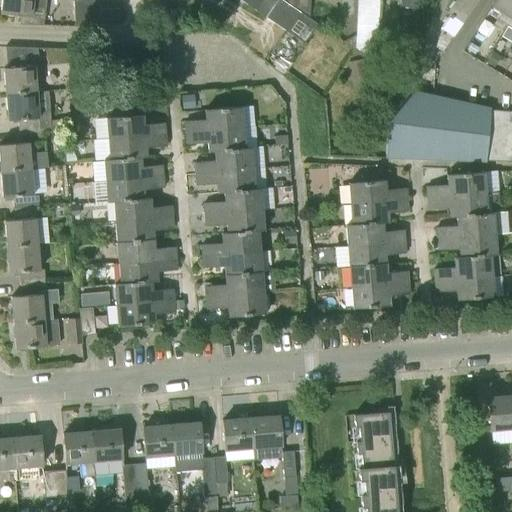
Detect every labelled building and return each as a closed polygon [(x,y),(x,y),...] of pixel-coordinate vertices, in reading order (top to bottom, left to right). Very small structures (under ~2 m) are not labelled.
[(46,0),(2,0),(0,14),(20,16),(20,25),(44,26),(46,0)] [(99,21),(99,9),(98,0),(74,0),(74,27),(88,21),(99,21)] [(255,11),(262,0),(248,0),(246,4),(255,11)] [(265,18),(277,0),(262,0),(255,11),(265,18)] [(282,0),(277,0),(265,18),(275,24),(289,5),(282,0)] [(436,48),(442,51),(464,18),(477,0),(454,0),(447,11),(451,14),(441,28),(436,48)] [(507,26),(511,18),(511,0),(495,0),(492,6),(501,12),(497,20),(507,26)] [(289,5),(275,24),(285,31),(299,11),(289,5)] [(311,6),(289,5),(299,11),(309,18),(310,19),(311,6)] [(380,6),(357,5),(357,15),(379,16),(380,6)] [(120,9),(99,9),(99,21),(120,21),(120,9)] [(299,11),(285,31),(295,38),(309,18),(299,11)] [(379,16),(357,15),(356,25),(379,26),(379,16)] [(309,18),(295,38),(305,45),(319,25),(310,19),(309,18)] [(511,18),(507,26),(501,36),(511,42),(511,41),(511,18)] [(379,26),(356,25),(356,35),(378,36),(379,26)] [(378,36),(356,35),(342,42),(377,65),(378,36)] [(473,55),(478,48),(470,42),(465,49),(473,55)] [(6,94),(36,92),(34,66),(39,66),(37,49),(5,47),(7,68),(3,69),(6,94)] [(493,67),(500,56),(493,51),(485,61),(493,67)] [(366,79),(363,59),(348,61),(351,81),(366,79)] [(486,159),(486,146),(487,133),(487,121),(488,108),(433,95),(414,90),(387,121),(385,158),(486,162),(486,159)] [(36,92),(6,94),(8,121),(18,120),(19,132),(44,130),(44,129),(51,129),(50,108),(37,109),(36,92)] [(192,109),(192,94),(182,94),(182,109),(192,109)] [(185,122),(186,134),(243,129),(241,107),(205,110),(205,120),(185,122)] [(487,121),(511,122),(511,111),(488,108),(487,121)] [(109,139),(165,134),(164,124),(143,126),(142,115),(108,118),(109,139)] [(63,121),(64,128),(64,133),(73,132),(72,120),(63,121)] [(511,122),(487,121),(487,133),(511,135),(511,122)] [(243,129),(186,134),(187,146),(207,144),(207,153),(214,152),(244,149),(243,129)] [(44,130),(19,132),(20,144),(0,145),(0,171),(31,169),(47,168),(46,152),(29,153),(28,144),(45,143),(44,130)] [(511,135),(487,133),(486,146),(511,148),(511,135)] [(111,160),(141,158),(147,158),(146,148),(166,147),(165,134),(109,139),(111,160)] [(275,144),(280,144),(287,144),(287,135),(274,135),(275,144)] [(511,160),(511,151),(511,148),(486,146),(486,159),(511,160)] [(250,149),(244,149),(214,152),(215,162),(194,163),(195,174),(252,170),(250,149)] [(141,158),(111,160),(104,161),(106,181),(163,177),(162,166),(142,167),(141,158)] [(31,169),(0,171),(0,174),(2,198),(13,197),(14,209),(39,207),(38,194),(33,195),(31,169)] [(252,170),(195,174),(196,186),(217,184),(218,194),(223,194),(254,191),(252,170)] [(427,187),(428,199),(485,194),(483,172),(447,175),(447,185),(427,187)] [(98,204),(115,203),(145,200),(144,190),(164,188),(163,177),(106,181),(96,182),(98,204)] [(350,205),(407,200),(406,189),(385,190),(384,180),(348,183),(350,205)] [(260,191),(254,191),(223,194),(224,202),(203,204),(204,215),(262,210),(260,191)] [(497,193),(485,194),(428,199),(428,210),(450,208),(450,218),(456,217),(493,214),(499,214),(497,193)] [(116,222),(172,218),(171,206),(151,208),(150,200),(145,200),(115,203),(116,222)] [(351,225),(381,223),(388,222),(387,213),(408,211),(407,200),(350,205),(351,225)] [(79,215),(79,205),(70,205),(70,215),(79,215)] [(39,207),(14,209),(15,221),(4,221),(6,248),(37,245),(35,220),(40,220),(39,207)] [(262,210),(204,215),(205,226),(226,224),(227,234),(258,232),(263,231),(262,210)] [(494,234),(493,214),(456,217),(457,226),(436,228),(437,239),(494,234)] [(118,243),(154,240),(153,231),(173,229),(172,218),(116,222),(118,243)] [(347,246),(404,242),(403,230),(382,232),(381,223),(351,225),(345,226),(347,246)] [(296,240),(295,228),(284,229),(285,241),(296,240)] [(258,232),(227,234),(221,235),(222,244),(201,245),(202,256),(259,252),(258,232)] [(494,234),(437,239),(438,250),(459,249),(460,258),(490,256),(496,255),(494,234)] [(120,264),(176,259),(175,248),(155,249),(154,240),(118,243),(120,264)] [(349,266),(385,263),(384,255),(405,253),(404,242),(347,246),(349,266)] [(37,245),(6,248),(8,274),(19,273),(20,285),(45,283),(44,270),(39,270),(37,245)] [(259,252),(202,256),(203,268),(224,266),(225,276),(261,273),(259,252)] [(490,256),(460,258),(453,258),(454,268),(433,269),(434,281),(492,276),(490,256)] [(122,285),(151,283),(158,282),(157,272),(177,271),(176,259),(120,264),(122,285)] [(351,287),(408,283),(407,272),(386,274),(385,263),(349,266),(351,287)] [(298,280),(298,269),(288,269),(288,278),(293,281),(298,280)] [(323,280),(323,271),(314,271),(314,280),(323,280)] [(261,273),(225,276),(226,285),(204,287),(205,298),(263,293),(261,273)] [(492,276),(434,281),(435,292),(456,291),(457,301),(493,298),(492,276)] [(45,283),(20,285),(21,296),(11,297),(13,324),(43,322),(43,321),(41,295),(46,295),(45,283)] [(116,306),(173,301),(172,289),(152,291),(151,283),(122,285),(115,286),(116,306)] [(409,295),(408,283),(351,287),(352,309),(388,306),(388,296),(409,295)] [(263,293),(205,298),(206,310),(227,308),(228,318),(265,315),(263,293)] [(184,308),(183,299),(174,300),(175,309),(184,308)] [(173,301),(116,306),(118,327),(154,324),(153,314),(174,312),(173,301)] [(324,314),(324,304),(315,304),(315,314),(324,314)] [(79,309),(80,319),(81,337),(95,335),(93,308),(79,309)] [(81,337),(80,319),(68,319),(69,345),(82,344),(81,337)] [(43,321),(43,322),(13,324),(15,349),(62,346),(60,320),(43,321)] [(511,403),(509,404),(508,397),(488,398),(491,431),(511,428),(511,403)] [(394,411),(353,415),(354,428),(358,427),(359,442),(355,442),(356,455),(361,454),(362,468),(357,469),(358,481),(363,480),(364,495),(360,495),(361,508),(365,507),(365,511),(396,511),(396,505),(402,504),(401,491),(395,492),(394,478),(400,477),(399,465),(394,465),(393,451),(397,451),(396,439),(392,439),(391,425),(395,424),(394,411)] [(278,416),(250,418),(253,458),(281,455),(281,452),(280,446),(278,416)] [(253,458),(250,418),(222,421),(224,450),(224,456),(224,460),(253,458)] [(170,425),(173,454),(174,471),(202,469),(201,459),(201,452),(199,423),(170,425)] [(173,454),(170,425),(142,427),(144,457),(173,454)] [(119,429),(90,431),(94,473),(122,472),(119,429)] [(80,475),(94,473),(90,431),(63,434),(65,463),(79,462),(80,475)] [(11,438),(13,468),(42,465),(39,436),(11,438)] [(0,468),(13,468),(11,438),(0,438),(0,468)] [(283,478),(295,477),(293,451),(281,452),(281,455),(283,478)] [(213,457),(215,483),(227,482),(224,460),(224,456),(213,457)] [(216,497),(215,483),(213,457),(201,459),(202,469),(204,498),(216,497)] [(137,511),(137,510),(134,463),(122,464),(125,511),(137,511)] [(134,463),(137,510),(148,510),(145,463),(134,463)] [(55,470),(57,495),(68,494),(66,469),(55,470)] [(57,495),(55,470),(43,471),(45,496),(57,495)] [(227,482),(215,483),(216,497),(228,496),(227,482)] [(282,509),(298,508),(297,495),(281,496),(282,509)] [(217,511),(217,508),(216,497),(204,498),(205,511),(217,511)]
